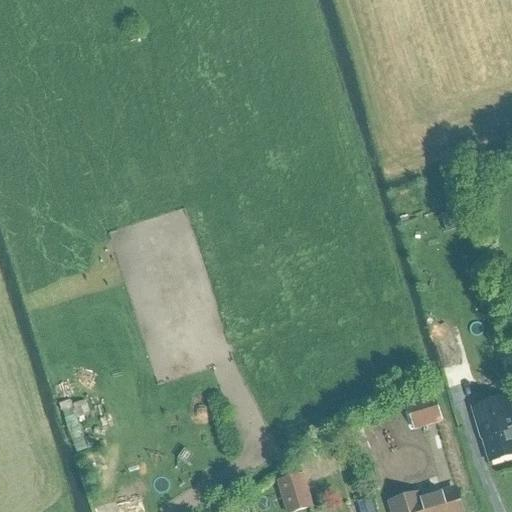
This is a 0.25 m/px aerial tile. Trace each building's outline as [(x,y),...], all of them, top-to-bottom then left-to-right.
[(488,375),(477,351),(463,357),(473,381),(488,375)] [(403,406),(412,434),(440,425),(431,397),(403,406)] [(487,466),(511,458),(511,424),(504,398),(470,408),(487,466)] [(306,462),(310,472),(332,462),(327,452),(306,462)] [(276,482),(285,511),(303,511),(314,509),(304,474),(276,482)] [(111,511),(132,511),(125,491),(106,498),(111,511)] [(462,511),(456,492),(444,495),(421,502),(420,498),(391,506),(393,511),(462,511)] [(373,511),(370,499),(357,503),(359,511),(373,511)]
